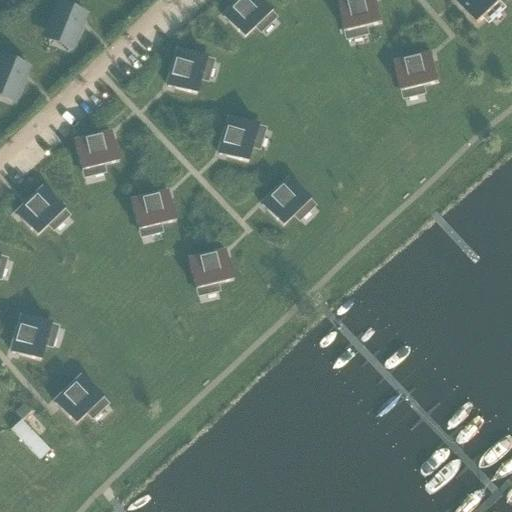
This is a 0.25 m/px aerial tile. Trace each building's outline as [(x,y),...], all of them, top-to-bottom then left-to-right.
[(258,0),(241,0),(223,18),(243,40),(257,27),(259,29),(271,18),(269,16),(271,13),(258,0)] [(376,0),(357,0),(337,5),(345,34),(348,34),(349,36),(365,32),(364,30),(382,25),(376,0)] [(500,3),(502,2),(500,0),(460,0),(457,3),(479,25),(485,18),(489,23),(504,8),(500,3)] [(71,50),(85,14),(84,14),(84,15),(59,5),(60,4),(59,3),(46,34),(47,34),(48,33),(73,43),(70,50),(71,50)] [(291,3),(269,28),(293,48),(315,23),(291,3)] [(167,88),(196,96),(201,79),(203,80),(208,64),(206,63),(207,59),(178,51),(167,88)] [(432,55),(394,64),(402,94),(405,93),(406,95),(422,91),(421,89),(439,85),(432,55)] [(9,108),(24,73),(23,72),(23,73),(0,63),(0,96),(11,101),(8,108),(9,108)] [(229,119),(218,156),(247,164),(252,147),(255,148),(260,132),(257,131),(258,127),(229,119)] [(79,136),(85,166),(89,165),(89,168),(105,164),(105,162),(123,158),(117,129),(79,136)] [(301,187),(327,163),(306,141),(280,165),(301,187)] [(93,226),(118,203),(97,180),(72,204),(93,226)] [(289,180),(261,207),(282,228),(295,216),(297,218),(309,206),(307,204),(310,202),(289,180)] [(47,187),(18,212),(38,235),(41,233),(42,235),(55,224),(53,222),(67,210),(47,187)] [(170,189),(132,198),(139,227),(143,226),(144,229),(160,225),(159,223),(177,218),(170,189)] [(222,256),(184,263),(189,293),(193,292),(194,295),(210,292),(209,289),(228,286),(222,256)] [(21,310),(8,347),(37,357),(38,353),(41,354),(46,338),(44,337),(50,320),(21,310)] [(77,372),(48,398),(68,420),(71,418),(72,420),(85,409),(83,407),(97,395),(77,372)] [(10,411),(26,416),(32,398),(1,389),(0,393),(0,399),(13,403),(10,411)]
